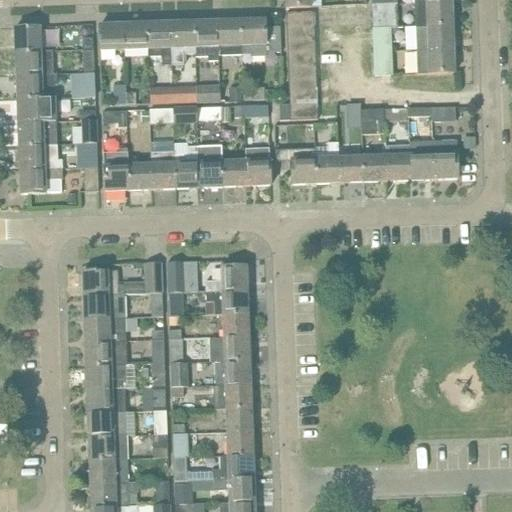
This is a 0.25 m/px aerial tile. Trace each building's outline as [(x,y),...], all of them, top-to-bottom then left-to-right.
[(310,0),(285,0),(286,9),(311,8),(310,0)] [(452,3),(426,4),(427,27),(452,26),(452,3)] [(387,6),(371,7),(372,30),(390,28),(397,28),(396,5),(387,6)] [(286,27),(314,26),(314,13),(286,14),(286,27)] [(241,22),(242,47),(266,46),(266,54),(281,54),(280,28),(265,28),(265,21),(241,22)] [(217,22),(194,23),(195,49),(218,48),(217,22)] [(242,47),(241,22),(217,22),(218,48),(219,57),(242,56),(242,47)] [(194,23),(170,24),(172,66),(183,66),(183,49),(195,49),(194,23)] [(170,24),(147,25),(148,50),(159,50),(160,66),(172,66),(170,24)] [(147,25),(123,26),(124,51),(148,50),(147,25)] [(124,51),(123,26),(99,27),(100,52),(124,51)] [(314,26),(286,27),(287,41),(315,40),(314,26)] [(452,26),(427,27),(428,50),(453,49),(452,26)] [(40,53),(40,52),(40,28),(14,29),(15,53),(40,53)] [(390,28),(372,30),(373,53),(391,52),(390,28)] [(315,53),(315,40),(287,41),(287,54),(315,53)] [(82,51),(94,51),(94,41),(82,42),(82,51)] [(453,49),(428,50),(429,75),(454,74),(453,49)] [(95,75),(94,51),(82,51),(83,75),(95,75)] [(52,52),(40,52),(40,53),(15,53),(16,77),(53,76),(53,75),(52,52)] [(392,77),(391,52),(373,53),(374,78),(392,77)] [(315,67),(315,53),(287,54),(287,67),(315,67)] [(315,67),(287,67),(288,81),(316,80),(315,67)] [(57,75),(53,75),(53,76),(16,77),(17,101),(54,99),(54,86),(57,86),(57,75)] [(95,75),(83,75),(84,98),(95,98),(95,75)] [(316,80),(288,81),(288,94),(316,93),(316,80)] [(126,107),(125,95),(125,89),(114,89),(114,107),(126,107)] [(220,90),(196,91),(196,105),(220,104),(220,90)] [(244,102),(243,90),(229,91),(230,103),(244,102)] [(243,90),(244,102),(254,102),(253,90),(243,90)] [(173,106),(172,91),(149,92),(150,106),(173,106)] [(196,105),(196,91),(172,91),(173,106),(196,105)] [(316,93),(288,94),(289,108),(317,107),(316,93)] [(125,95),(126,107),(136,107),(135,95),(125,95)] [(54,99),(17,101),(18,124),(55,123),(54,99)] [(244,120),(244,107),(234,108),(235,120),(244,120)] [(252,107),(244,107),(244,120),(253,119),(252,107)] [(317,120),(317,107),(289,108),(289,121),(317,120)] [(220,109),(197,110),(197,123),(220,123),(220,109)] [(431,118),(431,109),(408,109),(408,110),(408,119),(431,118)] [(173,121),(173,110),(149,111),(149,122),(173,121)] [(197,110),(173,110),(173,121),(173,124),(173,127),(197,126),(197,123),(197,110)] [(408,119),(408,110),(384,111),(385,135),(397,134),(396,122),(408,122),(408,119)] [(149,122),(149,111),(126,112),(126,123),(149,122)] [(385,135),(384,111),(360,112),(361,138),(385,137),(385,135)] [(126,123),(126,112),(103,113),(103,124),(118,123),(118,130),(126,129),(126,123)] [(94,122),(94,113),(79,113),(79,122),(94,122)] [(83,146),(97,145),(96,122),(82,123),(83,146)] [(55,123),(18,124),(18,148),(56,147),(55,123)] [(474,138),(462,138),(463,148),(475,148),(474,138)] [(432,143),(434,181),(458,180),(456,142),(432,143)] [(434,181),(432,143),(409,143),(409,157),(410,182),(434,181)] [(199,189),(198,144),(188,145),(188,158),(174,158),(175,166),(176,190),(199,189)] [(210,164),(209,148),(209,144),(198,144),(199,189),(223,188),(222,164),(210,164)] [(98,169),(97,145),(83,146),(84,169),(98,169)] [(56,162),(56,147),(18,148),(19,171),(62,170),(62,162),(56,162)] [(129,192),(128,167),(127,150),(103,151),(104,193),(129,192)] [(246,151),(246,163),(247,187),(270,187),(269,150),(246,151)] [(316,185),(314,160),(314,150),(275,151),(275,162),(291,162),(292,186),(316,185)] [(386,183),(386,157),(362,158),(363,183),(386,183)] [(410,182),(409,157),(386,157),(386,183),(410,182)] [(362,158),(338,159),(339,184),(363,183),(362,158)] [(339,184),(338,159),(314,160),(316,185),(339,184)] [(247,187),(246,163),(222,164),(223,188),(247,187)] [(175,166),(151,167),(152,191),(176,190),(175,166)] [(152,191),(151,167),(128,167),(129,192),(152,191)] [(84,169),(83,169),(84,193),(98,193),(98,169),(84,169)] [(62,170),(19,171),(20,196),(45,195),(45,181),(63,180),(62,170)] [(67,205),(76,205),(76,195),(67,195),(67,205)] [(168,294),(182,293),(180,263),(167,264),(168,294)] [(146,295),(162,294),(161,264),(145,265),(146,295)] [(205,293),(247,291),(246,267),(221,268),(221,283),(205,284),(205,293)] [(83,297),(124,295),(124,286),(118,287),(117,272),(82,273),(83,297)] [(247,291),(205,293),(206,304),(222,303),(222,316),(248,315),(247,291)] [(183,318),(182,293),(168,294),(169,318),(183,318)] [(162,313),(162,294),(146,295),(146,314),(162,313)] [(124,295),(83,297),(84,320),(125,319),(124,295)] [(249,338),(248,315),(222,316),(223,339),(249,338)] [(183,318),(169,318),(170,341),(184,340),(183,318)] [(126,343),(125,319),(84,320),(85,344),(126,343)] [(163,332),(151,332),(152,343),(163,342),(163,332)] [(249,361),(249,338),(223,339),(210,340),(211,363),(214,363),(224,362),(249,361)] [(151,365),(164,365),(163,342),(152,343),(151,343),(151,365)] [(169,364),(181,364),(180,342),(168,342),(169,364)] [(127,366),(126,343),(85,344),(85,367),(127,366)] [(250,385),(249,361),(224,362),(214,363),(214,386),(225,386),(250,385)] [(182,387),(181,364),(169,364),(170,387),(182,387)] [(164,365),(151,365),(152,388),(165,388),(164,365)] [(127,366),(85,367),(86,391),(128,390),(127,366)] [(250,385),(225,386),(225,410),(251,409),(250,385)] [(171,388),(171,399),(183,399),(183,387),(171,388)] [(166,412),(165,388),(152,388),(153,413),(166,412)] [(225,410),(225,388),(213,388),(214,410),(225,410)] [(138,390),(128,390),(86,391),(87,415),(125,414),(139,413),(138,390)] [(251,409),(225,410),(226,433),(252,432),(251,409)] [(167,435),(166,412),(153,413),(154,436),(167,435)] [(126,437),(125,414),(87,415),(88,439),(126,437)] [(171,435),(183,435),(183,426),(171,427),(171,435)] [(252,432),(226,433),(227,457),(253,456),(252,432)] [(167,459),(167,435),(154,436),(155,459),(167,459)] [(183,435),(171,435),(172,459),(185,459),(188,459),(187,435),(183,435)] [(127,461),(126,437),(88,439),(89,462),(127,461)] [(253,456),(227,457),(220,457),(220,469),(212,469),(213,481),(254,479),(253,456)] [(213,481),(212,469),(186,470),(185,459),(172,459),(173,482),(205,481),(213,481)] [(128,484),(127,461),(89,462),(90,485),(128,484)] [(254,503),(254,479),(213,481),(213,490),(228,489),(228,503),(254,503)] [(168,482),(155,483),(156,506),(169,506),(168,482)] [(136,483),(128,484),(90,485),(90,509),(129,507),(128,495),(137,495),(136,483)] [(192,486),(175,487),(175,506),(192,505),(192,493),(192,486)] [(254,511),(254,503),(228,503),(228,511),(254,511)]
